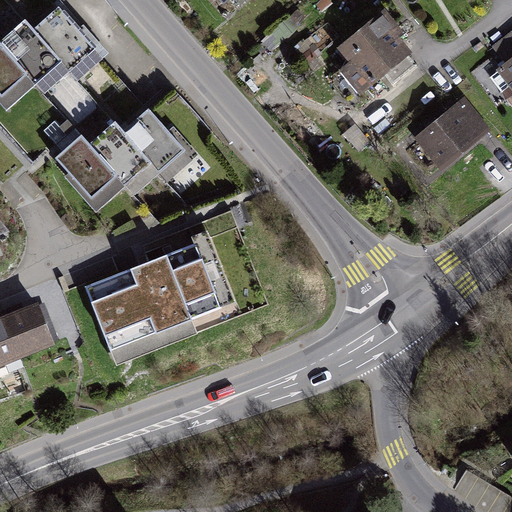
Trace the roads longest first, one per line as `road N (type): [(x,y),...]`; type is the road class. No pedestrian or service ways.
road 1 (secondary): [(385,329),(326,365),(0,486)]
road 2 (tertiary): [(135,0),(410,313)]
road 3 (tertiary): [(444,511),(393,453),(385,329)]
road 4 (secondary): [(511,232),(410,313)]
